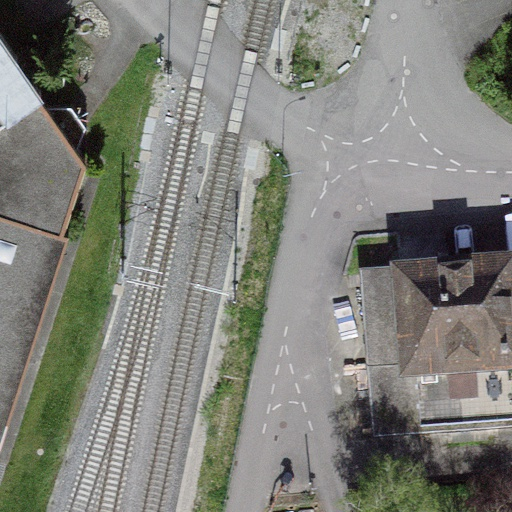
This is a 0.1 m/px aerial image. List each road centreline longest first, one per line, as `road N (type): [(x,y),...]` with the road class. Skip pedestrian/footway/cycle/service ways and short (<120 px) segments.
road 1 (residential): [(371,148),(328,183),(279,355)]
road 2 (residential): [(275,115),(199,67),(136,0)]
road 3 (residential): [(338,511),(279,355)]
road 4 (residential): [(279,355),(247,511)]
road 5 (residential): [(371,148),(402,89),(404,0)]
road 6 (residential): [(371,148),(511,173)]
